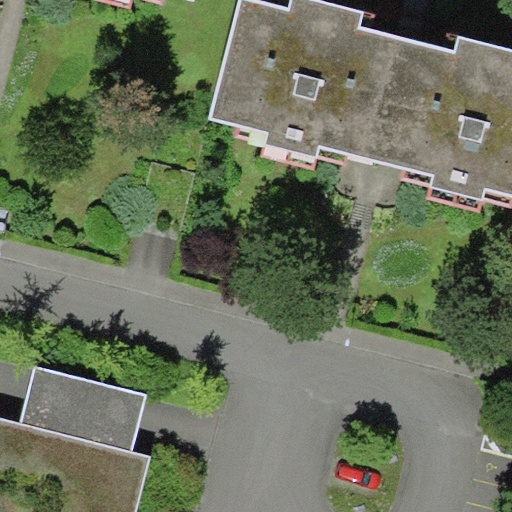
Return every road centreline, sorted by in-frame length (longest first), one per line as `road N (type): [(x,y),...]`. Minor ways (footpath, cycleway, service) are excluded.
road 1 (residential): [(0,288),(272,358)]
road 2 (residential): [(272,358),(380,388),(447,455),(434,511)]
